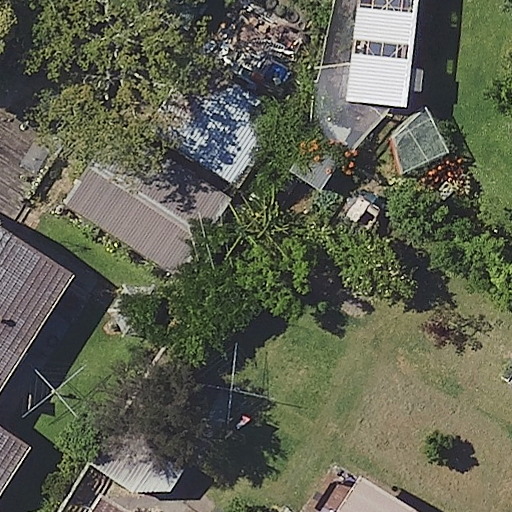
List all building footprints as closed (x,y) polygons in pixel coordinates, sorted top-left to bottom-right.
[(420,39),(345,36),(343,103),(417,106),(420,39)] [(291,115),(221,82),(187,153),(257,186),(291,115)] [(236,216),(172,176),(114,139),(70,210),(192,286),(236,216)] [(420,233),(308,164),(277,216),(389,284),(420,233)] [(0,511),(0,490),(72,376),(33,352),(77,281),(0,232),(0,511)] [(511,329),(504,325),(476,388),(511,403),(511,329)] [(413,511),(364,480),(343,511),(413,511)]
